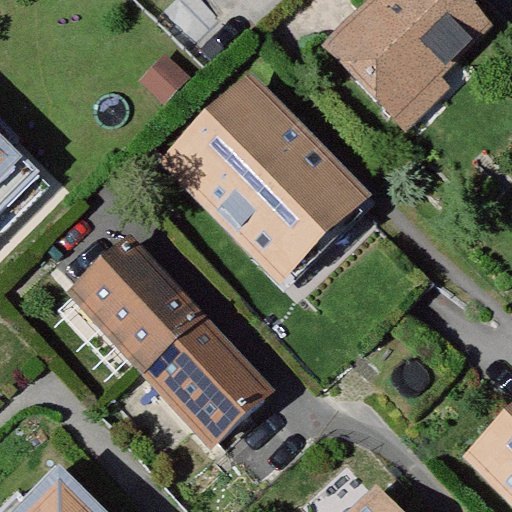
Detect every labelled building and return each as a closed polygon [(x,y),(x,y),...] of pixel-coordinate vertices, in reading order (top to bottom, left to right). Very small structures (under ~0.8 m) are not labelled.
[(493,28),(466,0),(379,0),(327,51),(395,122),(493,28)] [(362,197),(257,83),(167,165),(272,279),(362,197)] [(0,181),(12,170),(0,157),(0,181)] [(273,394),(120,233),(59,291),(212,452),(273,394)] [(511,507),(511,410),(463,459),(511,507)] [(79,511),(41,474),(3,511),(79,511)] [(396,511),(374,485),(342,511),(396,511)]
